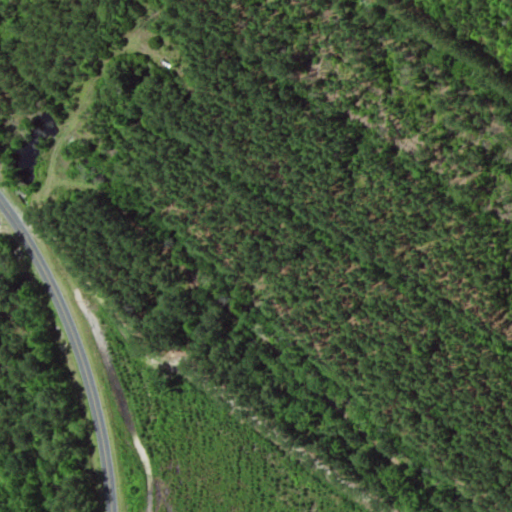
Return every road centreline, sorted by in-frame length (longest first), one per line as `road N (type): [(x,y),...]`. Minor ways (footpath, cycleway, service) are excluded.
road 1 (track): [(151,511),(153,467),(79,297),(113,318),(132,350),(214,389),(377,511)]
road 2 (residential): [(110,511),(98,427),(66,316),(0,201)]
